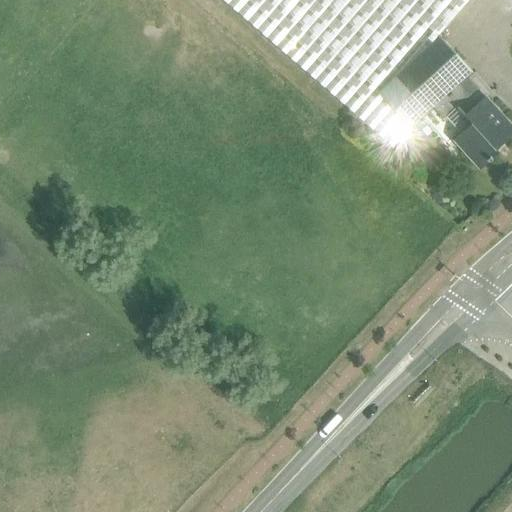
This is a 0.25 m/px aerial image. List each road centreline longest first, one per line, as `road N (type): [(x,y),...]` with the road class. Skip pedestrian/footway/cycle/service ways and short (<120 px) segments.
road 1 (tertiary): [(309,461),(482,299)]
road 2 (tertiary): [(462,285),(392,356),(309,461)]
